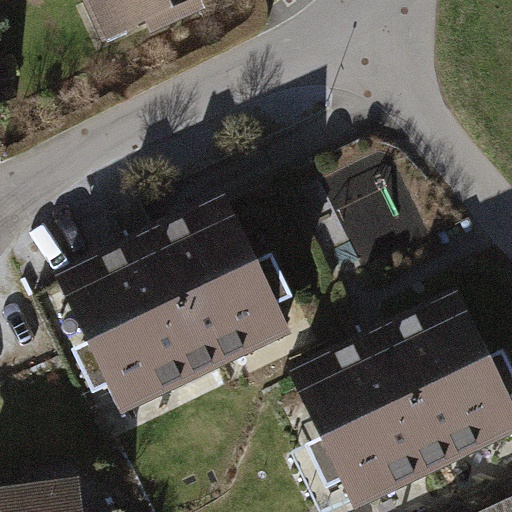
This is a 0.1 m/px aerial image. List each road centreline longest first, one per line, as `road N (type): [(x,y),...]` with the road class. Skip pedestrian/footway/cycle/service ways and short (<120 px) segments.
road 1 (residential): [(363,15),(91,141),(0,193)]
road 2 (residential): [(363,15),(427,120),(511,228)]
